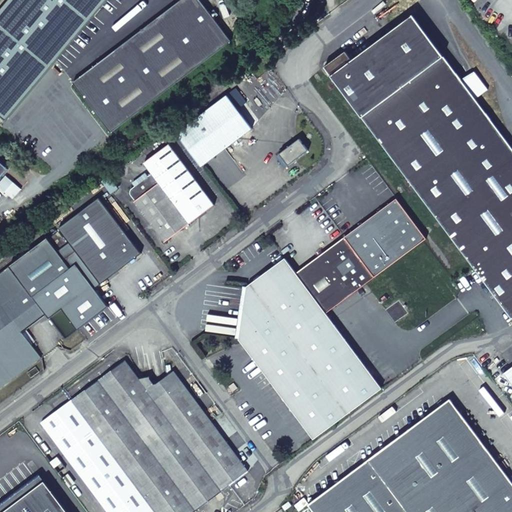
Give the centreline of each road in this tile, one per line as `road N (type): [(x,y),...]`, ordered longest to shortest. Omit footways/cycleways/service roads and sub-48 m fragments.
road 1 (residential): [(371,0),(294,57),(347,153),(154,296)]
road 2 (unknown): [(285,488),(461,377),(511,445)]
road 3 (residential): [(154,296),(285,488),(254,511)]
road 4 (residential): [(154,296),(0,410)]
road 5 (unknown): [(0,204),(52,167),(62,148),(0,84)]
road 6 (unknown): [(18,396),(95,511)]
